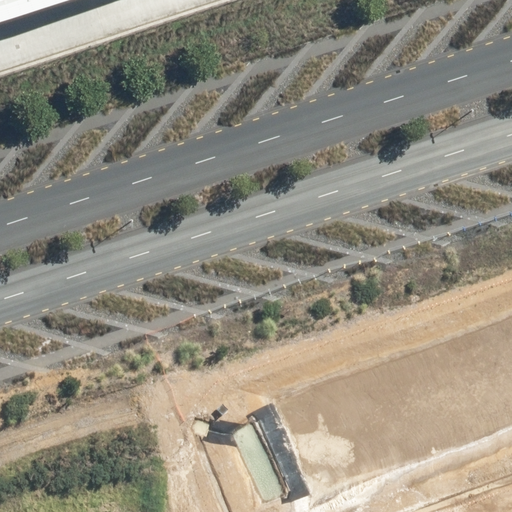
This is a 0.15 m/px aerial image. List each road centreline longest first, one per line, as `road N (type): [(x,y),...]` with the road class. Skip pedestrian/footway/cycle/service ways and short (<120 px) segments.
road 1 (tertiary): [(511,135),(0,301)]
road 2 (tertiary): [(0,222),(511,59)]
